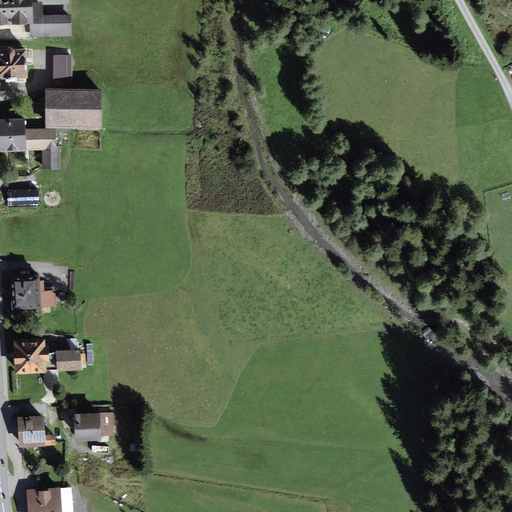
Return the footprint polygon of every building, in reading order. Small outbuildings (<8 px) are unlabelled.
[(32,0),(0,0),(0,23),(33,23),(32,0)] [(35,19),(36,39),(72,37),(72,18),(35,19)] [(0,55),(0,79),(27,78),(26,54),(0,55)] [(48,91),(48,127),(102,127),(102,92),(48,91)] [(0,120),(0,135),(1,152),(27,151),(26,133),(26,120),(0,120)] [(26,133),(27,151),(42,150),(58,150),(58,148),(57,132),(26,133)] [(42,150),(43,171),(62,170),(61,148),(58,148),(58,150),(42,150)] [(45,278),(14,280),(16,311),(47,309),(45,278)] [(18,345),(18,372),(49,371),(48,344),(18,345)] [(80,351),(58,352),(59,372),(81,371),(80,351)] [(44,414),(17,415),(18,446),(56,444),(55,433),(45,433),(44,414)] [(99,414),(77,415),(78,441),(100,440),(99,414)] [(30,511),(63,511),(62,488),(29,491),(30,511)]
